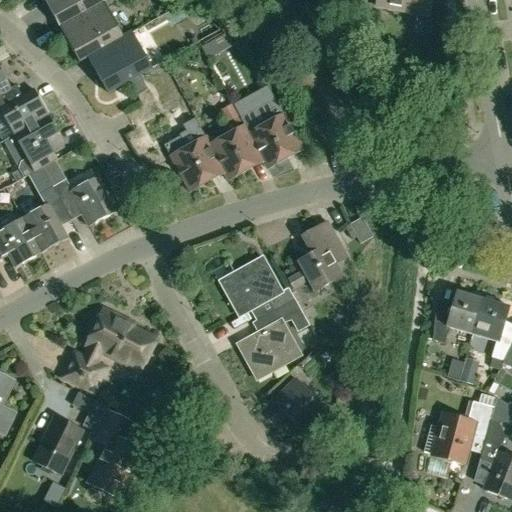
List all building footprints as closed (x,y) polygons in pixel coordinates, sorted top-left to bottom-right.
[(44,0),(59,28),(104,3),(102,0),(44,0)] [(378,0),(377,7),(428,17),(430,0),(378,0)] [(79,63),(88,58),(123,38),(104,3),(59,28),(79,63)] [(123,38),(88,58),(107,93),(127,83),(128,82),(139,76),(152,69),(132,33),(123,38)] [(220,54),(213,40),(201,46),(208,60),(220,54)] [(0,96),(11,90),(0,69),(0,96)] [(128,82),(127,83),(135,96),(136,96),(147,89),(139,76),(128,82)] [(14,136),(49,117),(34,91),(19,99),(13,89),(11,90),(0,96),(0,112),(1,112),(14,136)] [(268,170),(289,158),(303,150),(292,130),(276,101),(241,120),(244,127),(249,135),(263,162),(268,170)] [(227,123),(238,117),(232,105),(221,111),(227,123)] [(49,117),(14,136),(27,160),(21,163),(19,170),(19,171),(24,179),(42,169),(54,163),(48,152),(63,143),(49,117)] [(210,146),(205,138),(196,121),(185,127),(195,144),(170,158),(190,193),(225,173),(210,146)] [(263,162),(249,135),(244,127),(210,146),(225,173),(229,181),(263,162)] [(42,169),(53,188),(70,218),(80,212),(89,228),(115,213),(96,178),(72,192),(68,185),(55,162),(54,163),(42,169)] [(19,171),(12,175),(17,183),(24,179),(19,171)] [(59,224),(70,218),(53,188),(44,193),(42,200),(46,206),(44,207),(42,206),(40,206),(38,206),(36,207),(34,208),(33,209),(32,210),(32,211),(32,212),(31,213),(31,214),(22,219),(42,254),(68,240),(59,224)] [(362,218),(350,225),(360,245),(373,238),(362,218)] [(15,269),(42,254),(22,219),(0,231),(0,256),(7,253),(15,269)] [(312,255),(298,263),(315,293),(342,277),(335,265),(348,258),(328,223),(302,238),(312,255)] [(274,312),(295,300),(289,289),(281,293),(263,258),(220,282),(239,317),(268,301),(274,312)] [(473,335),(483,300),(457,292),(449,317),(436,313),(433,341),(444,345),(449,328),(473,335)] [(311,328),(301,311),(295,300),(274,312),(279,322),(238,346),(257,381),(300,357),(284,326),(294,324),(300,334),(311,328)] [(503,362),(511,344),(511,335),(502,333),(509,308),(483,300),(473,335),(496,342),(491,358),(503,362)] [(75,356),(65,378),(94,392),(104,370),(95,366),(102,352),(116,359),(118,355),(143,368),(155,341),(116,323),(118,319),(103,312),(87,345),(90,347),(84,360),(75,356)] [(511,344),(503,362),(502,364),(511,369),(511,344)] [(491,358),(489,368),(499,371),(502,364),(503,362),(491,358)] [(473,386),(477,372),(464,368),(461,379),(460,382),(473,386)] [(0,433),(4,435),(14,414),(0,408),(12,383),(0,376),(0,433)] [(273,402),(281,411),(300,431),(323,409),(296,380),(273,402)] [(499,386),(495,384),(491,391),(494,394),(499,386)] [(94,437),(102,421),(108,408),(78,393),(72,406),(89,415),(83,427),(90,431),(88,434),(94,437)] [(475,430),(487,433),(491,422),(494,408),(497,399),(481,395),(479,404),(473,403),(467,422),(465,422),(442,415),(438,429),(436,439),(428,436),(423,453),(431,455),(431,456),(465,465),(469,451),(475,430)] [(494,408),(491,422),(496,424),(504,418),(507,405),(497,399),(494,408)] [(107,447),(89,484),(117,498),(141,451),(124,442),(133,424),(110,413),(96,442),(107,447)] [(55,417),(32,462),(61,476),(83,432),(55,417)] [(511,457),(498,452),(503,439),(504,437),(498,425),(496,424),(491,422),(487,433),(481,455),(480,460),(493,465),(483,491),(511,502),(511,457)]
